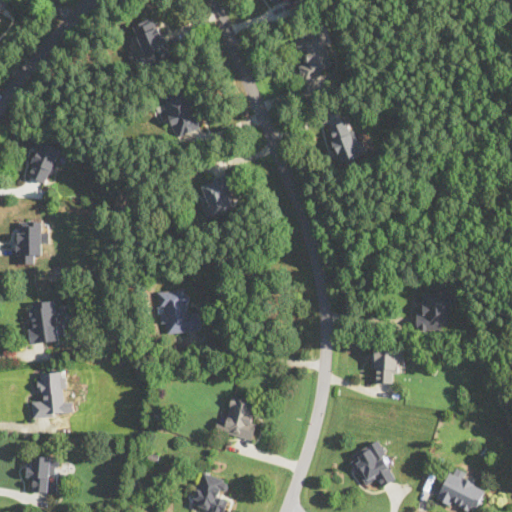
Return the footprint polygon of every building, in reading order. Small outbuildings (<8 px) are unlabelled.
[(0,0),(0,18),(15,3),(12,0),(0,0)] [(157,16),(134,24),(148,62),(171,54),(157,16)] [(320,26),(293,35),(307,80),(334,72),(320,26)] [(163,93),(176,135),(201,127),(188,85),(163,93)] [(364,155),(354,119),(328,126),(338,163),(364,155)] [(64,147),(43,138),(27,174),(48,183),(64,147)] [(238,206),(229,175),(201,183),(210,214),(238,206)] [(42,221),(17,221),(17,261),(42,261),(42,221)] [(202,330),(201,311),(189,311),(188,288),(158,289),(159,323),(169,323),(170,332),(202,330)] [(417,310),(417,329),(449,328),(449,290),(425,290),(425,310),(417,310)] [(30,341),(61,340),(60,300),(29,300),(30,341)] [(403,346),(374,346),(374,382),(394,382),(394,371),(403,371),(403,346)] [(32,399),(33,416),(74,412),(73,399),(67,400),(64,369),(39,371),(41,398),(32,399)] [(233,393),(227,421),(218,419),(216,431),(251,438),(259,399),(233,393)] [(363,484),(379,477),(382,484),(398,477),(381,439),(349,453),(363,484)] [(27,477),(34,477),(34,491),(57,492),(59,455),(28,454),(27,477)] [(467,472),(453,465),(437,496),(469,511),(474,511),(486,488),(465,477),(467,472)] [(192,503),(217,511),(223,511),(229,496),(223,494),(229,480),(204,471),(192,503)]
